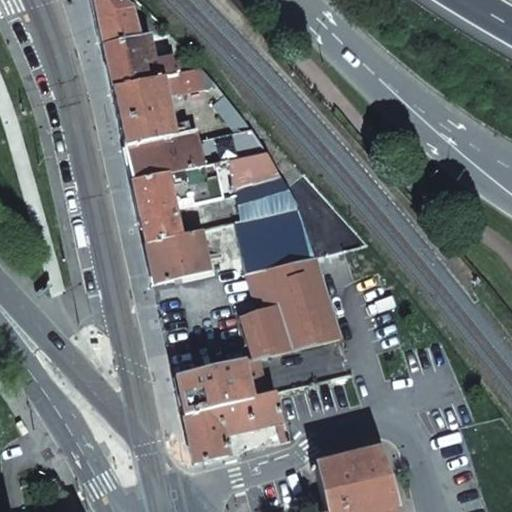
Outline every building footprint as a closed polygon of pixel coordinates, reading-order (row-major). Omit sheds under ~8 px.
[(91,0),(102,46),(136,40),(129,10),(118,0),(91,0)] [(102,46),(111,91),(202,71),(201,70),(202,68),(190,55),(142,65),(136,40),(102,46)] [(266,156),(251,132),(244,123),(202,71),(111,91),(131,184),(266,156)] [(131,184),(145,245),(179,237),(171,202),(190,198),(192,207),(236,198),(242,223),(300,210),(266,156),(131,184)] [(145,245),(154,286),(208,273),(202,240),(222,236),(224,244),(236,241),(245,278),(247,278),(317,261),(300,210),(242,223),(179,237),(145,245)] [(240,318),(252,361),(272,356),(325,343),(341,339),(317,261),(247,278),(253,295),(266,310),(240,318)] [(174,380),(182,417),(250,401),(248,392),(263,388),(259,366),(274,362),(272,356),(252,361),(174,380)] [(250,401),(182,417),(193,467),(227,458),(222,435),(276,423),(280,439),(272,441),(273,447),(287,444),(273,396),(250,401)] [(395,511),(378,453),(315,468),(317,473),(325,511),(395,511)]
